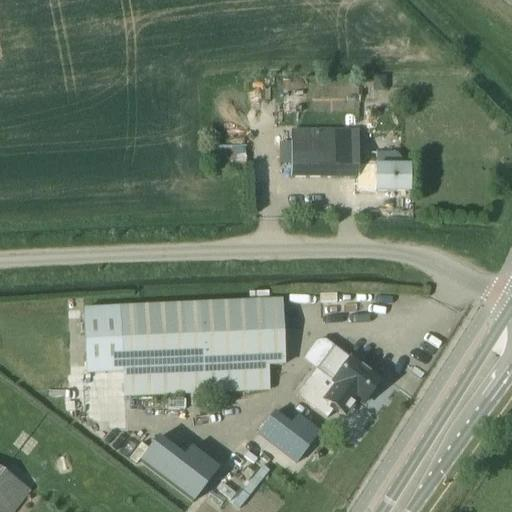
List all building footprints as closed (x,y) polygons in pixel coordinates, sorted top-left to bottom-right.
[(290,139),(290,180),(358,180),(358,179),(358,153),(358,131),(290,131),(290,139)] [(246,146),(208,147),(209,171),(216,171),(216,179),(224,179),(224,169),(246,169),(246,146)] [(376,153),(358,153),(358,179),(375,179),(375,193),(408,193),(409,167),(376,167),(376,153)] [(83,310),(85,376),(122,374),(123,399),(268,392),(267,368),(284,367),(281,301),(83,310)] [(33,352),(62,372),(74,356),(44,336),(33,352)] [(313,390),(304,403),(326,420),(334,409),(341,415),(353,398),(360,403),(368,393),(370,395),(378,385),(375,383),(377,381),(349,360),(330,346),(313,370),(319,374),(310,387),(313,390)] [(274,414),(257,436),(295,465),(319,434),(297,417),(290,426),(274,414)] [(157,438),(139,463),(193,504),(219,470),(190,448),(183,458),(157,438)] [(0,511),(14,511),(30,492),(0,469),(0,511)]
